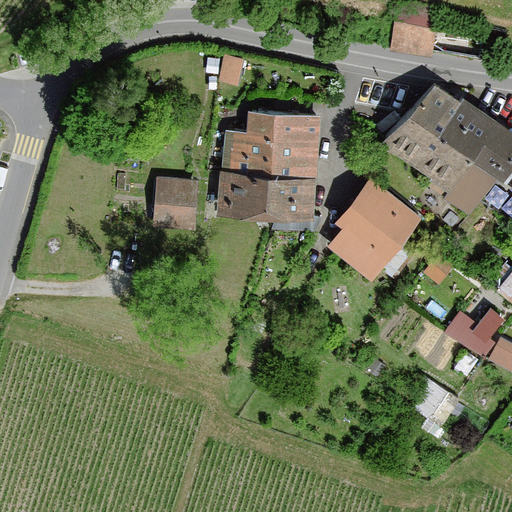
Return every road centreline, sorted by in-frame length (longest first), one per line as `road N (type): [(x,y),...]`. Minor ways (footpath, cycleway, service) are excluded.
road 1 (tertiary): [(511,77),(223,25),(169,23),(110,40),(40,102)]
road 2 (tertiary): [(40,102),(0,250)]
